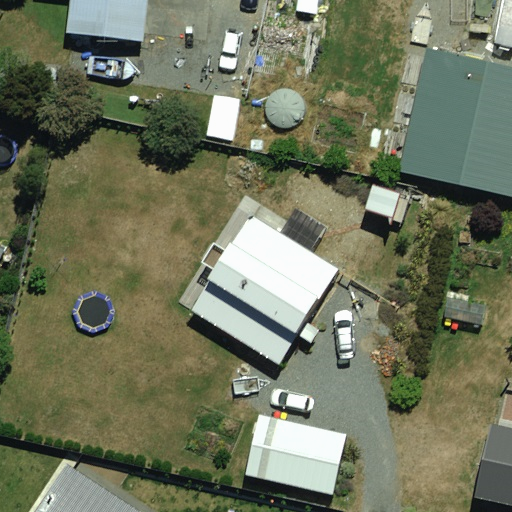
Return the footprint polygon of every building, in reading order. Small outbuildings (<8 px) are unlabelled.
[(69,0),(66,33),(144,41),(148,0),(69,0)] [(295,106),(315,0),(290,0),(271,102),(295,106)] [(511,66),(427,48),(399,171),(511,195),(511,66)] [(97,155),(55,152),(52,196),(94,199),(97,155)] [(25,176),(0,174),(0,210),(23,212),(25,176)] [(399,194),(372,185),(364,208),(391,216),(399,194)] [(249,214),(189,310),(278,365),(338,269),(249,214)] [(0,255),(0,282),(9,259),(0,255)] [(345,433),(259,415),(246,474),(333,492),(345,433)] [(511,504),(511,428),(493,424),(477,497),(511,504)] [(142,511),(68,464),(36,511),(142,511)]
